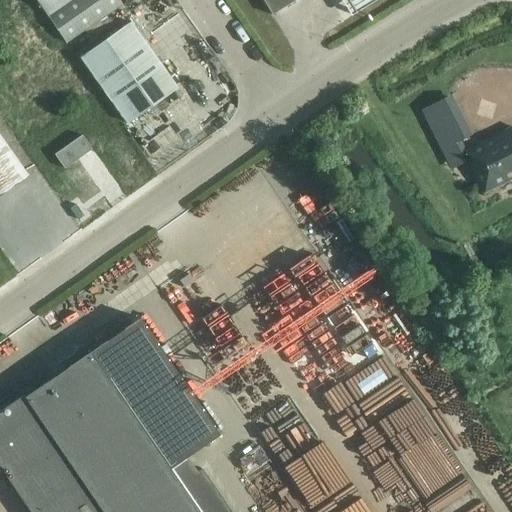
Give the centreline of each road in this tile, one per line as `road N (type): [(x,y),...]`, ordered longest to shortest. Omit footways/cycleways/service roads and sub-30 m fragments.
road 1 (primary): [(0,313),(280,114)]
road 2 (primary): [(280,114),(459,0)]
road 3 (unclassified): [(280,114),(199,0)]
